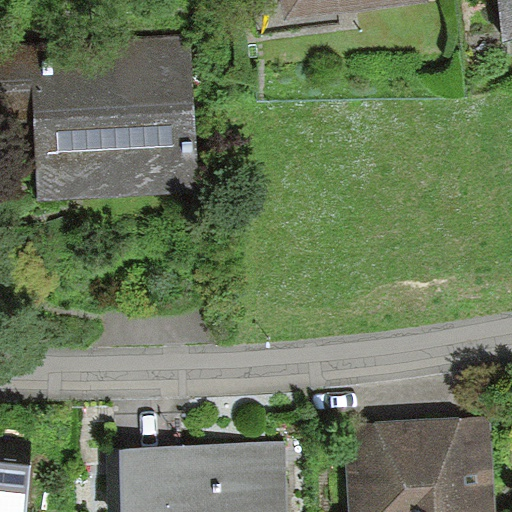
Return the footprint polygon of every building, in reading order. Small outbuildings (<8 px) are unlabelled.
[(511,0),(497,0),(498,16),(511,11),(511,0)] [(188,164),(181,34),(0,42),(0,80),(25,79),(30,172),(188,164)] [(483,511),(483,420),(339,420),(339,511),(483,511)] [(0,502),(15,503),(18,435),(0,434),(0,502)] [(277,502),(276,434),(106,436),(107,504),(277,502)]
